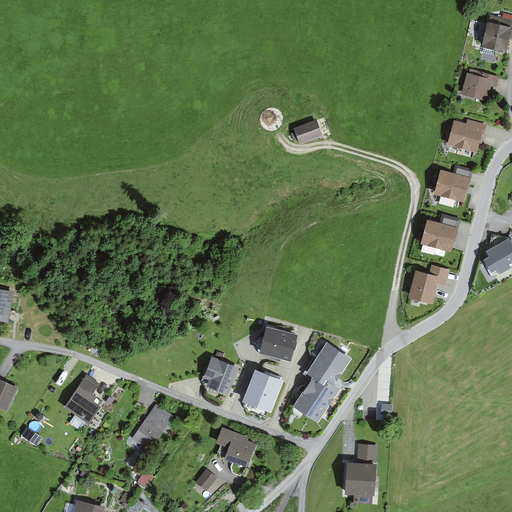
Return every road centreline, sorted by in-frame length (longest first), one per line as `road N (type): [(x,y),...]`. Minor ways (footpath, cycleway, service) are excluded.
road 1 (residential): [(255,511),(306,465),(375,362),(455,302),(493,168),(511,145)]
road 2 (track): [(389,349),(415,184),(392,163),(331,144),(296,147),(279,135)]
